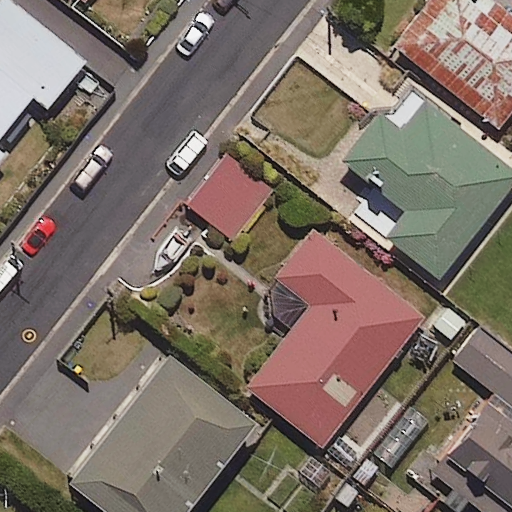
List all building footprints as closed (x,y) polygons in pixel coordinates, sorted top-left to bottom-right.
[(79,61),(3,0),(0,0),(0,129),(28,95),(43,106),(79,61)] [(511,18),(490,0),(422,0),(389,41),(495,129),(511,108),(511,18)] [(511,184),(511,174),(418,98),(399,122),(383,109),(342,159),(402,207),(380,233),(436,279),(511,184)] [(272,194),(221,155),(184,203),(235,242),(272,194)] [(243,389),(321,449),(348,469),(360,453),(334,433),(424,315),(309,228),(271,278),(307,305),(243,389)] [(511,511),(511,354),(477,327),(451,360),(490,391),(441,453),(429,444),(405,474),(452,511),(464,511),(470,505),(478,511),(511,511)] [(179,511),(249,421),(161,353),(62,482),(101,511),(179,511)] [(428,422),(409,407),(370,455),(389,471),(428,422)]
